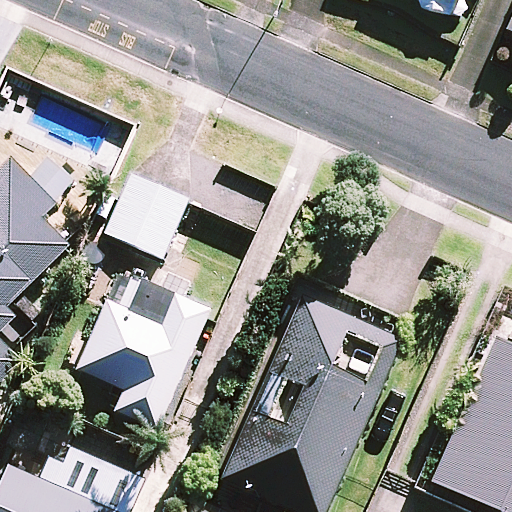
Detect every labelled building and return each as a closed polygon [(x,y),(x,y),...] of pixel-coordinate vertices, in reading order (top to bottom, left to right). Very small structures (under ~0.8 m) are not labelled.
[(55,206),(10,161),(0,170),(0,382),(7,376),(37,345),(4,312),(68,248),(41,221),(55,206)] [(186,202),(132,179),(108,236),(163,259),(186,202)] [(212,314),(121,274),(78,372),(125,393),(115,414),(159,433),(212,314)] [(321,511),(393,338),(297,298),(220,484),(289,511),(321,511)] [(511,511),(511,343),(497,337),(428,500),(456,511),(511,511)] [(137,511),(151,482),(73,448),(65,467),(50,460),(41,483),(9,469),(0,488),(0,511),(137,511)]
